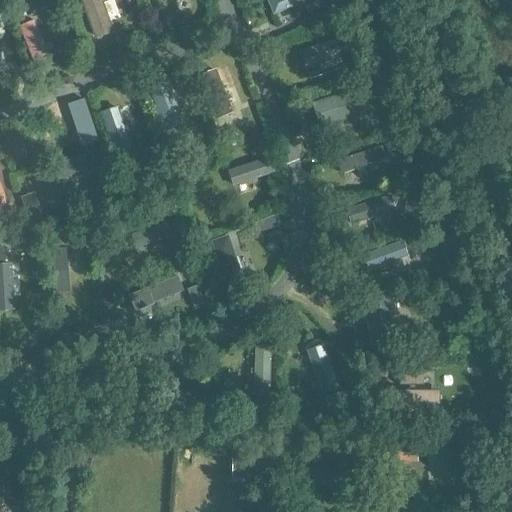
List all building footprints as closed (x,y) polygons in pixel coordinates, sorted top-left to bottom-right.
[(80,0),(95,39),(113,32),(103,5),(107,4),(105,0),(80,0)] [(310,0),(274,0),(270,2),(277,16),(298,6),(300,12),(311,7),(308,1),(310,0)] [(173,19),(162,13),(156,24),(167,30),(173,19)] [(24,72),(42,68),(36,34),(18,37),(24,72)] [(348,63),(346,56),(355,53),(349,34),(301,51),(308,69),(336,59),(338,66),(348,63)] [(320,129),(361,116),(353,91),(312,103),(320,129)] [(125,122),(120,105),(102,111),(115,151),(133,145),(128,130),(135,128),(133,119),(125,122)] [(81,118),(67,125),(76,144),(90,138),(81,118)] [(402,120),(387,120),(387,131),(402,131),(402,120)] [(234,143),(220,149),(225,160),(239,155),(234,143)] [(13,153),(16,164),(24,162),(20,151),(13,153)] [(29,218),(42,213),(34,193),(21,198),(29,218)] [(265,220),(269,230),(281,225),(277,215),(265,220)] [(461,261),(452,236),(439,241),(448,266),(461,261)] [(405,264),(403,259),(406,258),(402,245),(366,256),(370,269),(393,262),(395,267),(405,264)] [(13,264),(0,264),(0,307),(15,307),(13,264)] [(200,285),(188,290),(192,300),(204,295),(200,285)] [(363,300),(371,346),(385,344),(380,313),(398,310),(395,294),(363,300)] [(271,395),(272,368),(273,347),(257,346),(255,394),(271,395)] [(399,372),(399,386),(420,386),(420,372),(399,372)] [(331,411),(327,399),(318,402),(322,415),(331,411)] [(387,463),(418,462),(417,443),(386,444),(387,463)] [(319,465),(346,467),(348,450),(320,448),(319,465)] [(248,476),(272,476),(272,451),(232,452),(232,478),(248,478),(248,476)] [(418,469),(389,468),(389,475),(417,476),(418,469)] [(272,493),(272,480),(232,481),(232,495),(272,493)]
